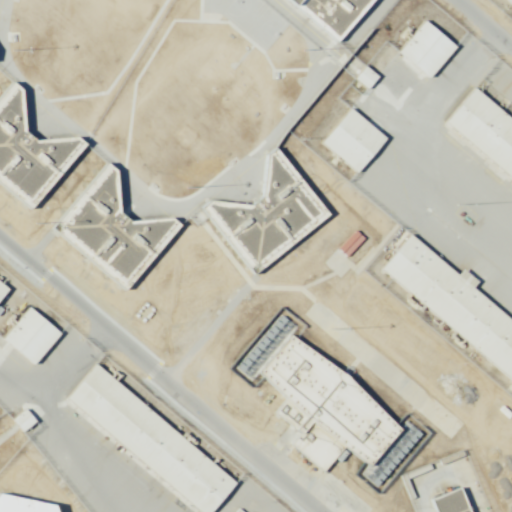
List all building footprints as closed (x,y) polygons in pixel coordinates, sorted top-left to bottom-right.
[(367,0),(334,39),(287,0),(367,0)] [(422,19),(453,46),(427,77),(396,51),(422,19)] [(363,65),(376,76),(364,90),(352,79),(363,65)] [(26,208),(0,185),(0,91),(9,81),(18,89),(20,131),(30,140),(73,137),(81,144),(26,208)] [(472,87),(511,121),(511,180),(443,121),(472,87)] [(347,107),(383,138),(353,172),(318,142),(347,107)] [(324,212),(249,273),(195,206),(205,199),(247,204),(258,196),(262,152),(271,146),(324,212)] [(121,290),(48,227),(104,163),(113,171),(115,214),(125,222),(169,219),(176,226),(121,290)] [(407,235),(511,324),(511,383),(378,269),(407,235)] [(0,337),(27,306),(58,333),(31,364),(0,337)] [(259,376),(283,399),(272,413),(297,434),(290,444),(320,471),(330,460),(336,466),(348,451),(363,463),(354,473),(378,494),(429,433),(405,413),(395,426),(344,375),(292,338),(302,326),(278,306),(227,366),(250,386),(259,376)] [(233,482),(207,511),(197,511),(63,398),(93,362),(233,482)] [(457,487),(466,511),(433,511),(428,498),(457,487)] [(0,511),(0,493),(51,504),(53,511),(0,511)]
